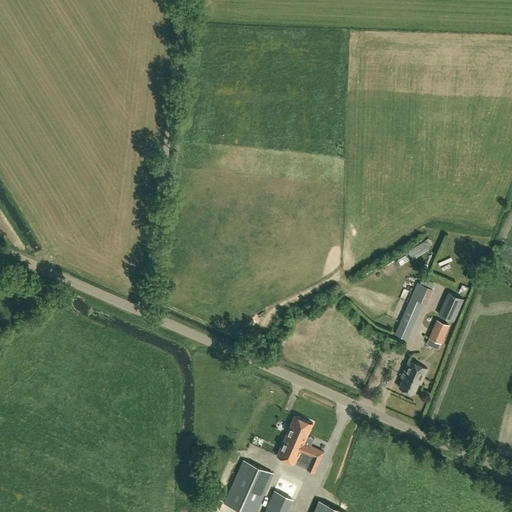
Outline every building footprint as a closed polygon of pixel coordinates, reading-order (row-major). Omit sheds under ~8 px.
[(417,258),(430,251),(425,243),(413,250),(417,258)] [(417,282),(394,334),(406,339),(422,302),(425,303),(431,288),(417,282)] [(454,291),(444,313),(457,319),(467,297),(454,291)] [(436,319),(428,338),(441,343),(449,324),(436,319)] [(404,375),(399,387),(414,393),(418,382),(420,383),(427,367),(408,360),(402,374),(404,375)] [(426,388),(433,390),(435,383),(428,381),(426,388)] [(305,441),(312,423),(294,415),(276,455),(314,472),(324,451),(305,443),(306,441),(305,441)] [(244,511),(255,511),(273,473),(243,460),(224,503),(244,511)] [(295,489),(301,480),(284,470),(279,479),(295,489)] [(286,511),(294,494),(277,487),(266,511),(286,511)] [(345,511),(319,500),(313,511),(345,511)]
